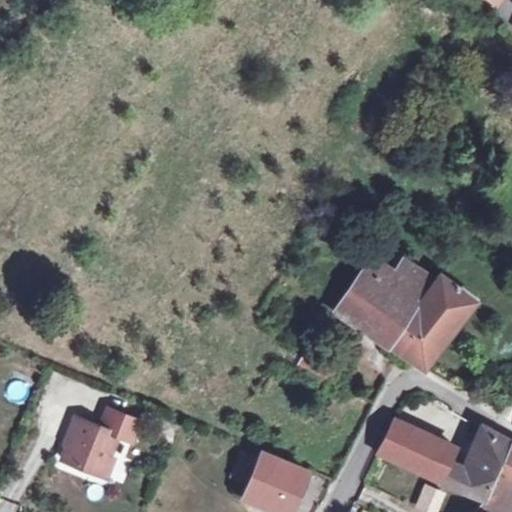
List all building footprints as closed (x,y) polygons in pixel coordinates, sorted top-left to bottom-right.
[(373,256),(365,266),(419,302),(433,284),(403,262),(396,272),(373,256)] [(336,309),(423,368),(474,301),(439,275),(433,284),(419,302),(365,266),(336,309)] [(307,334),(300,331),(292,351),(294,357),(303,361),(302,363),(323,374),(323,373),(333,378),(338,368),(332,365),(334,360),(310,347),(311,345),(307,334)] [(138,420),(107,408),(100,427),(116,433),(116,434),(130,440),(138,420)] [(116,434),(116,433),(100,427),(75,417),(69,432),(71,433),(61,459),(100,475),(107,457),(116,434)] [(422,476),(457,491),(457,488),(484,499),(494,476),(509,443),(481,426),(462,470),(446,462),(430,454),(437,439),(393,418),(376,452),(422,476)] [(430,454),(446,462),(454,447),(437,439),(430,454)] [(511,444),(509,443),(494,476),(511,484),(511,444)] [(248,482),(258,458),(243,452),(234,476),(248,482)] [(288,511),(307,471),(261,452),(258,458),(248,482),(242,498),(277,511),(288,511)] [(112,458),(107,457),(100,475),(105,476),(112,458)] [(511,511),(511,484),(494,476),(484,499),(481,501),(471,511),(511,511)] [(432,511),(441,494),(425,487),(415,509),(421,511),(432,511)] [(352,502),(347,511),(361,511),(363,507),(352,502)]
